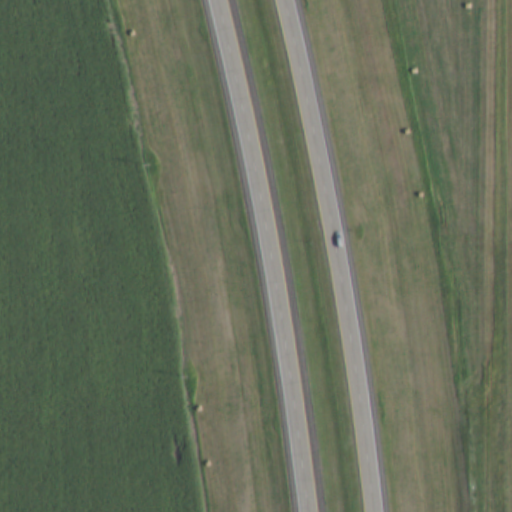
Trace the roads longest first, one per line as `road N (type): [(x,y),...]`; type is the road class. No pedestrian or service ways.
road 1 (trunk): [(369,511),(355,357),(280,0)]
road 2 (trunk): [(217,0),(278,293),(301,511)]
road 3 (track): [(511,178),(472,124),(434,0)]
